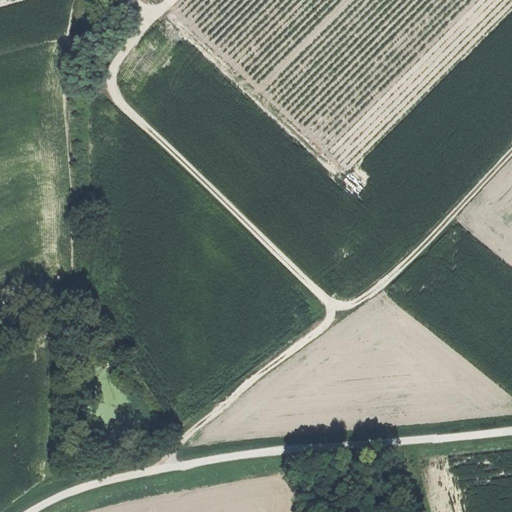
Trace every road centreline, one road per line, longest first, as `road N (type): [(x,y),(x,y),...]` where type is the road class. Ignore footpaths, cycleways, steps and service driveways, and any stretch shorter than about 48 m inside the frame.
road 1 (track): [(150,16),(116,64),(115,97),(339,313),(403,265),(511,152)]
road 2 (track): [(511,430),(233,456),(92,484),(27,511)]
road 3 (track): [(159,471),(241,387),(339,313)]
